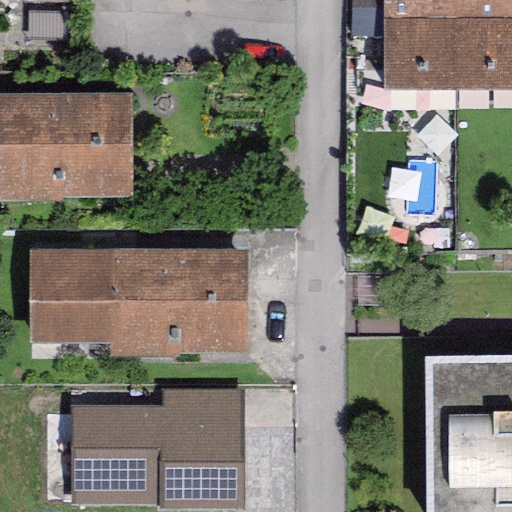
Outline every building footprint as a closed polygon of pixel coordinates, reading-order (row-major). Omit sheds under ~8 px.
[(454,0),(383,0),(384,91),(454,91),(454,0)] [(511,0),(454,0),(454,91),(511,90),(511,0)] [(132,93),(0,94),(0,200),(59,202),(59,198),(132,198),(132,93)] [(246,251),(29,251),(28,345),(107,345),(107,359),(179,359),(179,352),(246,352),(246,251)] [(511,511),(511,357),(427,358),(428,511),(511,511)] [(162,408),(70,408),(70,505),(160,504),(160,509),(241,509),(241,389),(162,390),(162,408)]
